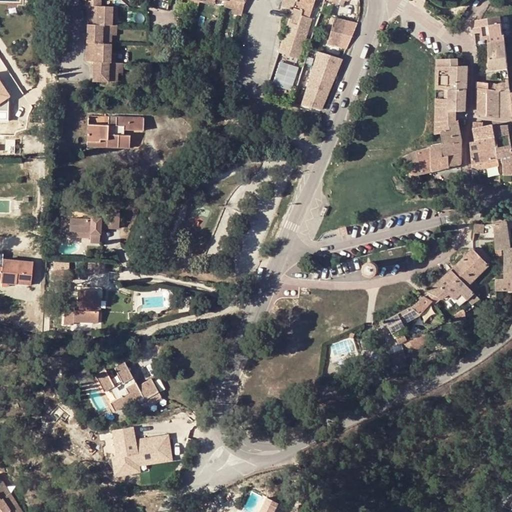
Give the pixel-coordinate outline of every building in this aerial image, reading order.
[(98,8),(98,0),(85,0),(85,6),(87,7),(81,62),(89,63),(87,82),(111,84),(111,76),(112,65),(111,65),(105,64),(106,55),(108,38),(109,28),(110,19),(111,9),(98,8)] [(197,0),(199,0),(213,4),(214,0),(219,0),(225,1),(223,6),(232,8),(242,10),(244,0),(197,0)] [(283,0),(282,7),(292,10),(295,0),(283,0)] [(306,0),(295,0),(292,10),(289,21),(299,24),(302,14),(306,0)] [(315,0),(306,0),(302,14),(310,17),(315,0)] [(299,24),(289,21),(279,54),(291,57),(302,60),(315,19),(310,18),(310,17),(302,14),(299,24)] [(509,16),(503,17),(505,37),(511,36),(509,16)] [(488,43),(505,40),(505,37),(503,17),(481,20),(476,21),(476,33),(481,33),(482,39),(488,38),(488,43)] [(328,43),(346,49),(357,23),(335,18),(328,43)] [(489,71),(496,70),(508,68),(505,40),(488,43),(489,71)] [(342,59),(317,51),(301,104),(321,110),(342,59)] [(437,89),(467,89),(468,66),(458,66),(453,67),(452,59),(438,59),(437,89)] [(299,69),(283,64),(274,94),(290,99),(299,69)] [(509,79),(508,68),(496,70),(496,72),(500,72),(500,81),(507,80),(509,79)] [(0,110),(8,111),(8,95),(0,82),(0,110)] [(489,83),(477,82),(477,111),(482,116),(489,117),(489,90),(489,83)] [(511,103),(511,94),(511,93),(510,83),(507,83),(501,83),(499,85),(489,83),(489,90),(500,91),(500,119),(511,119),(511,103)] [(467,111),(467,89),(437,89),(436,112),(457,112),(467,111)] [(489,90),(489,117),(500,119),(500,91),(489,90)] [(468,114),(468,111),(467,111),(457,112),(457,122),(458,120),(459,127),(466,127),(468,114)] [(436,112),(436,135),(442,133),(450,131),(450,127),(457,122),(457,112),(436,112)] [(106,140),(105,148),(128,148),(128,135),(122,135),(122,130),(142,131),(143,118),(107,117),(107,125),(87,125),(86,143),(98,143),(98,141),(106,140)] [(444,144),(443,144),(443,157),(449,156),(462,153),(463,148),(462,141),(459,127),(458,120),(457,122),(450,127),(450,131),(442,133),(444,144)] [(493,127),(494,127),(494,126),(484,127),(484,123),(473,122),(473,129),(475,141),(495,137),(493,127)] [(493,127),(495,137),(497,147),(497,148),(511,144),(511,142),(509,127),(509,126),(494,127),(493,127)] [(475,141),(471,142),(472,164),(484,161),(482,150),(497,147),(495,137),(475,141)] [(443,144),(431,146),(431,149),(432,171),(444,168),(443,157),(443,144)] [(511,144),(497,148),(499,158),(502,158),(503,163),(504,174),(511,173),(511,161),(511,156),(511,155),(511,144)] [(484,161),(486,168),(500,165),(499,158),(497,148),(497,147),(482,150),(484,161)] [(431,149),(418,152),(423,174),(432,171),(431,149)] [(423,174),(418,152),(403,158),(413,176),(419,174),(423,174)] [(450,167),(462,164),(462,153),(449,156),(450,167)] [(472,172),(486,168),(484,161),(472,164),(472,172)] [(426,183),(429,190),(437,187),(434,180),(426,183)] [(426,183),(416,186),(419,194),(429,190),(426,183)] [(100,243),(101,227),(101,222),(101,210),(89,210),(89,220),(70,219),(70,222),(62,222),(62,236),(69,236),(69,230),(89,231),(89,237),(89,242),(100,243)] [(111,222),(111,228),(119,228),(120,213),(111,213),(111,222)] [(496,249),(502,249),(505,249),(505,248),(510,248),(506,221),(494,223),(495,237),(496,249)] [(484,225),(475,225),(474,233),(484,233),(484,238),(495,237),(494,223),(490,223),(484,225)] [(339,228),(340,236),(348,234),(346,227),(339,228)] [(452,270),(468,286),(468,285),(489,264),(474,248),(452,270)] [(511,289),(511,248),(510,248),(505,248),(505,249),(505,278),(499,278),(496,278),(496,290),(497,290),(511,289)] [(0,252),(0,276),(6,277),(15,277),(15,275),(29,276),(30,256),(17,255),(17,253),(0,252)] [(105,263),(88,262),(87,272),(105,273),(105,263)] [(374,262),(371,262),(369,262),(367,263),(366,264),(365,266),(364,268),(364,270),(364,272),(366,274),(367,275),(369,276),(371,277),(373,276),(375,275),(377,274),(378,272),(379,270),(379,268),(378,266),(377,264),(376,263),(374,262)] [(72,271),(57,270),(57,280),(72,281),(72,271)] [(442,299),(449,293),(452,296),(455,299),(461,293),(468,286),(452,270),(446,276),(431,291),(429,292),(442,299)] [(465,297),(473,289),(468,285),(468,286),(461,293),(465,297)] [(482,298),(478,294),(473,289),(465,297),(466,297),(473,304),(482,298)] [(96,313),(96,299),(97,291),(79,291),(79,311),(75,311),(75,323),(99,323),(99,313),(96,313)] [(433,302),(435,305),(442,299),(429,292),(428,293),(424,297),(433,302)] [(461,293),(455,299),(459,303),(466,297),(465,297),(461,293)] [(433,302),(424,297),(422,298),(417,303),(412,307),(421,314),(433,302)] [(405,323),(421,314),(412,307),(387,320),(397,338),(398,338),(406,333),(407,332),(404,326),(407,325),(405,323)] [(460,312),(451,317),(455,325),(464,321),(464,310),(460,312)] [(408,338),(406,333),(398,338),(401,342),(408,338)] [(389,348),(392,353),(403,347),(401,343),(389,348)] [(392,353),(391,354),(395,365),(407,358),(403,347),(392,353)] [(153,378),(140,386),(137,381),(133,383),(130,379),(135,377),(126,362),(116,367),(123,380),(115,385),(107,369),(97,375),(106,391),(112,388),(118,398),(112,402),(116,410),(138,398),(136,396),(143,392),(144,395),(149,403),(163,396),(153,378)] [(114,436),(131,434),(130,426),(113,428),(114,436)] [(133,444),(131,434),(114,436),(117,454),(120,471),(136,469),(134,459),(146,458),(146,462),(168,459),(165,436),(137,440),(137,444),(133,444)] [(0,511),(22,511),(0,477),(0,511)] [(274,511),(279,502),(268,496),(260,511),(274,511)]
